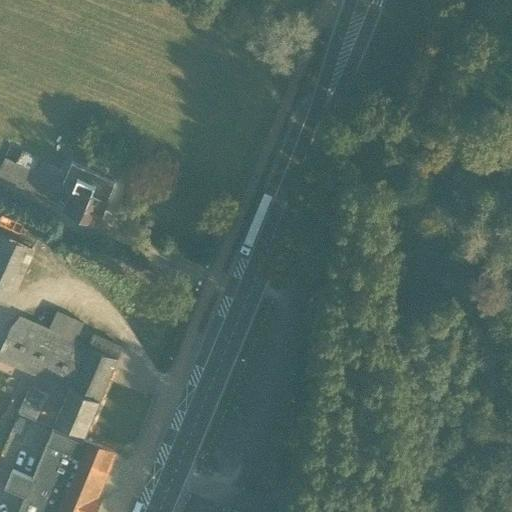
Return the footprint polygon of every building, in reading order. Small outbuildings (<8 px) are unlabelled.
[(4,158),(0,166),(0,176),(46,198),(59,169),(21,152),(16,164),(4,158)] [(113,182),(71,164),(63,183),(72,187),(62,209),(97,224),(107,200),(106,199),(113,182)] [(0,300),(9,305),(35,248),(0,232),(0,300)] [(48,328),(19,315),(9,327),(0,348),(0,360),(67,390),(54,421),(84,434),(121,347),(91,334),(87,344),(75,340),(83,322),(56,310),(48,328)] [(29,385),(17,413),(35,420),(46,393),(29,385)] [(81,442),(51,429),(31,478),(12,470),(4,488),(24,496),(17,511),(93,511),(100,499),(95,497),(115,451),(84,438),(83,442),(81,442)] [(242,491),(236,505),(252,511),(268,511),(272,503),(242,491)]
